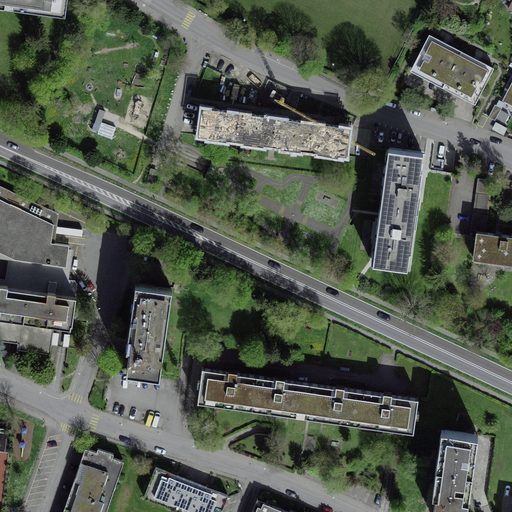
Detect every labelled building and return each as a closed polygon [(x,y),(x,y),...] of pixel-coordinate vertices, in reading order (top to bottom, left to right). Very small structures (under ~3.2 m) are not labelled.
[(0,0),(0,8),(65,16),(67,0),(0,0)] [(449,92),(468,55),(435,38),(416,74),(449,92)] [(482,109),(501,73),(468,55),(449,92),(482,109)] [(502,108),(495,104),(488,117),(495,121),(502,108)] [(97,131),(97,134),(102,122),(105,112),(100,109),(92,130),(97,131)] [(332,127),(314,125),(295,122),(277,120),(258,118),(239,116),(221,113),(202,111),(199,138),(348,156),(351,129),(332,127)] [(102,122),(97,134),(112,139),(116,127),(102,122)] [(507,128),(496,122),(492,129),(504,136),(507,128)] [(387,272),(408,274),(408,272),(426,154),(388,149),(372,270),(387,272)] [(0,253),(21,264),(18,294),(61,300),(69,248),(51,244),(55,213),(0,187),(0,253)] [(511,237),(480,234),(476,264),(511,268),(511,237)] [(172,289),(138,285),(127,376),(160,380),(172,289)] [(0,317),(54,324),(77,327),(81,303),(61,300),(18,294),(0,291),(0,317)] [(0,317),(0,335),(2,336),(1,342),(22,344),(21,353),(50,357),(54,324),(0,317)] [(204,370),(199,403),(413,431),(417,398),(396,395),(367,391),(340,388),(313,384),(286,380),(258,377),(231,373),(204,370)] [(468,511),(479,436),(445,431),(433,511),(468,511)] [(13,434),(0,432),(0,452),(11,454),(13,434)] [(92,446),(73,499),(107,511),(113,511),(132,460),(92,446)] [(182,511),(192,485),(157,471),(146,501),(175,511),(182,511)] [(222,511),(228,498),(192,485),(182,511),(222,511)] [(107,511),(73,499),(68,511),(107,511)] [(295,511),(270,501),(267,507),(263,505),(259,511),(295,511)]
